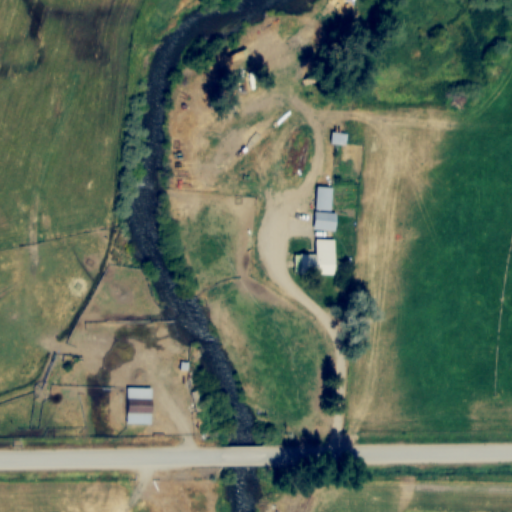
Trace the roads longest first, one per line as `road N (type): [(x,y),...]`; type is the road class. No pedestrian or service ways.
road 1 (residential): [(511,452),(261,457)]
road 2 (residential): [(230,457),(0,459)]
